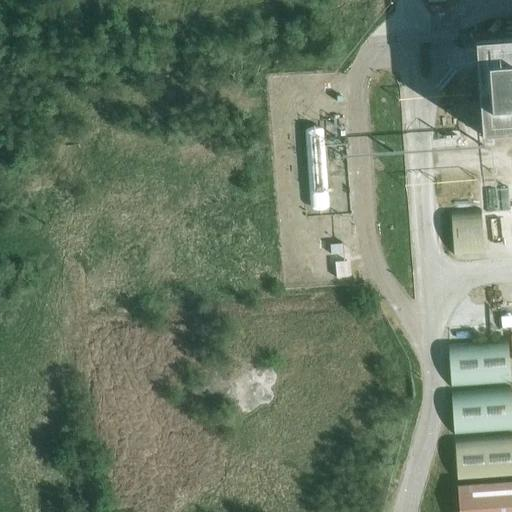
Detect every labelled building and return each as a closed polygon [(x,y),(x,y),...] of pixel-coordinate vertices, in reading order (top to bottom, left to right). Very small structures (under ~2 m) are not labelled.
[(482,138),(511,135),(511,42),(476,45),(482,138)] [(330,130),(314,130),(315,208),(331,208),(330,130)] [(485,255),(482,211),(453,212),(456,257),(485,255)] [(337,275),(352,275),(351,240),(337,240),(337,275)] [(449,343),(451,387),(511,383),(509,339),(449,343)] [(455,435),(511,430),(511,392),(511,387),(452,391),(455,435)] [(511,479),(511,435),(455,439),(458,483),(511,479)] [(511,511),(511,481),(458,485),(459,511),(511,511)]
